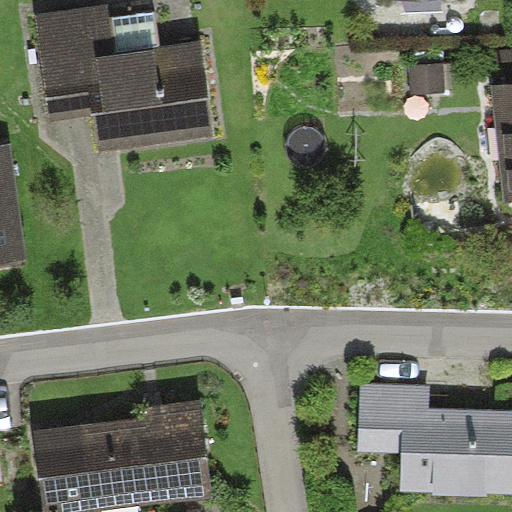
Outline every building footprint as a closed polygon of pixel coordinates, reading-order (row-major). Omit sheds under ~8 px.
[(109,14),(49,21),(59,114),(100,110),(105,155),(225,141),(215,54),(115,65),(109,14)] [(511,91),(497,93),(509,199),(511,198),(511,91)] [(0,265),(26,263),(16,152),(0,153),(0,265)] [(439,380),(370,379),(369,444),(404,445),(403,491),(511,492),(511,403),(438,402),(439,380)] [(149,421),(45,432),(53,511),(217,493),(207,400),(148,406),(149,421)]
